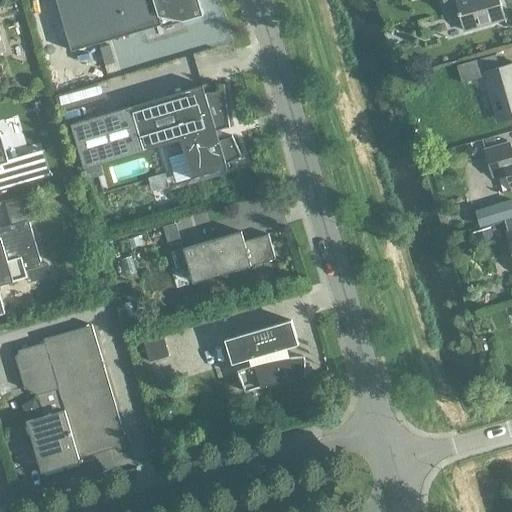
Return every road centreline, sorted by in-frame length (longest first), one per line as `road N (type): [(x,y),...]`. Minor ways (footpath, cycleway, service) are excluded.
road 1 (unclassified): [(385,429),(260,0)]
road 2 (unclassified): [(385,429),(101,511)]
road 3 (residential): [(396,465),(511,433)]
